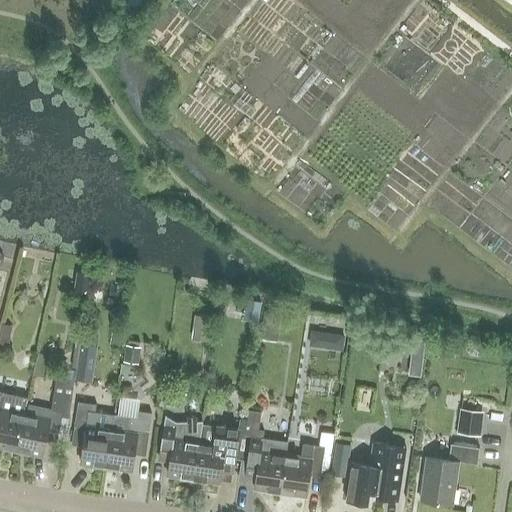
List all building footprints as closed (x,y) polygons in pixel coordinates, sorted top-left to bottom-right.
[(75,291),(88,292),(89,271),(76,270),(75,291)] [(211,317),(194,315),(191,339),(208,341),(211,317)] [(312,329),(309,344),(343,350),(345,334),(312,329)] [(110,344),(121,346),(123,332),(112,331),(110,344)] [(97,347),(80,344),(75,380),(92,382),(97,347)] [(141,347),(125,344),(122,361),(138,364),(141,347)] [(66,414),(71,380),(53,378),(48,409),(28,404),(26,412),(18,450),(40,455),(43,439),(54,442),(60,413),(66,414)] [(162,391),(160,406),(175,408),(177,394),(162,391)] [(0,446),(18,450),(26,412),(12,409),(13,402),(0,399),(0,446)] [(104,465),(109,429),(97,427),(91,403),(76,401),(70,444),(81,446),(79,462),(104,465)] [(483,411),(459,408),(456,433),(480,436),(483,411)] [(109,429),(104,465),(131,469),(133,453),(144,455),(148,430),(150,412),(137,410),(136,417),(113,414),(111,429),(109,429)] [(192,478),(200,423),(201,420),(199,420),(199,421),(174,421),(164,416),(164,415),(163,415),(157,456),(170,458),(168,474),(192,478)] [(251,435),(254,435),(257,417),(247,416),(246,420),(240,459),(247,460),(247,461),(257,463),(254,487),(280,491),(285,455),(270,453),(272,439),(251,436),(251,435)] [(232,466),(233,458),(240,459),(246,420),(239,419),(238,428),(200,423),(192,478),(218,481),(220,465),(232,466)] [(350,446),(335,443),(331,475),(346,477),(350,446)] [(285,455),(280,491),(305,494),(309,471),(320,472),(324,447),(302,444),(300,457),(285,455)] [(396,502),(402,456),(403,448),(371,444),(368,466),(348,463),(346,483),(348,487),(346,502),(366,504),(367,499),(396,502)] [(476,465),(478,448),(448,444),(446,461),(425,459),(420,502),(451,506),(457,463),(476,465)]
